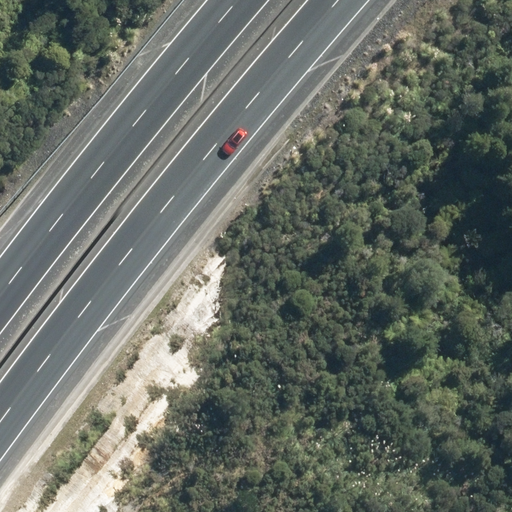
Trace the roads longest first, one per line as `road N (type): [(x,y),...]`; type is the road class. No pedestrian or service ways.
road 1 (motorway): [(338,0),(95,291),(0,421)]
road 2 (motorway): [(0,294),(238,0)]
